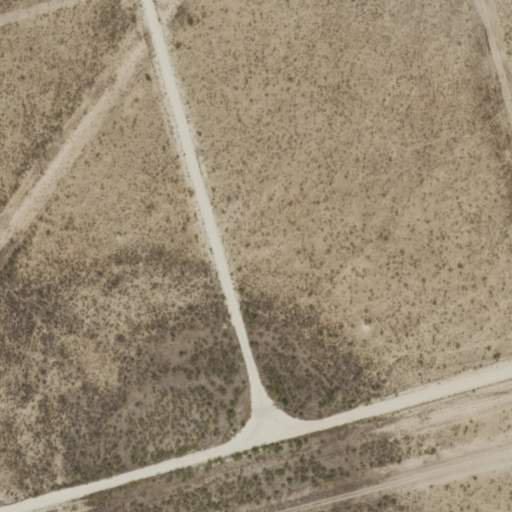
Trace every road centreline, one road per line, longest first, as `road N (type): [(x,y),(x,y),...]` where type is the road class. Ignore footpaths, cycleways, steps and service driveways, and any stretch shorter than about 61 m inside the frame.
road 1 (track): [(0,505),(511,363)]
road 2 (track): [(138,0),(266,432)]
